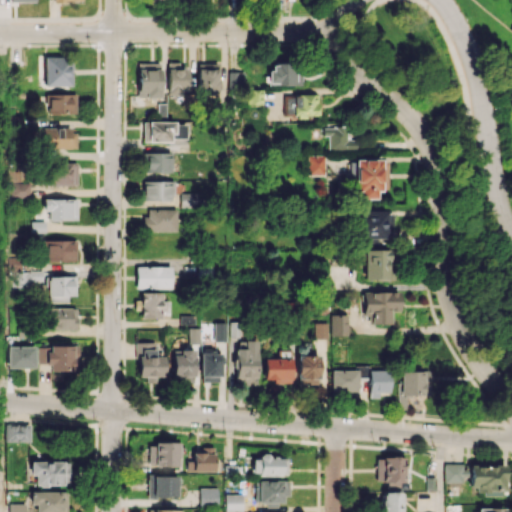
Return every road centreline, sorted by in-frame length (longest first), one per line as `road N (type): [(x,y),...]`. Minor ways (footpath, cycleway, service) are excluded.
road 1 (residential): [(511,231),(473,59),(448,4),(346,9),(336,32),(341,59),(407,114),(429,144),(455,316),(511,402)]
road 2 (residential): [(511,440),(0,400)]
road 3 (residential): [(114,0),(112,511)]
road 4 (residential): [(336,32),(0,32)]
